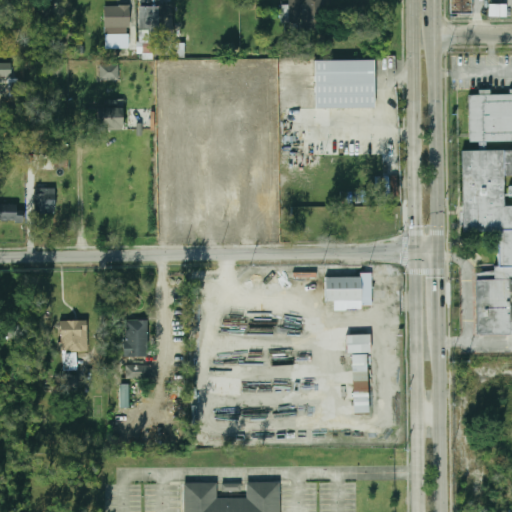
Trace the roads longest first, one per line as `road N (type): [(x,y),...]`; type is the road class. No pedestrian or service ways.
road 1 (tertiary): [(417,253),(0,257)]
road 2 (secondary): [(417,253),(419,511)]
road 3 (secondary): [(441,253),(433,0)]
road 4 (secondary): [(414,0),(417,253)]
road 5 (secondary): [(443,511),(441,324)]
